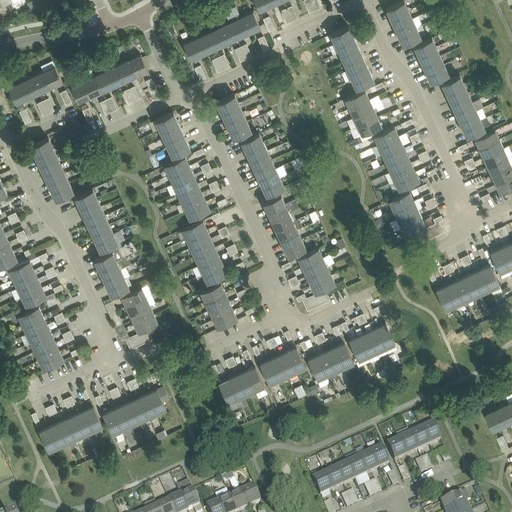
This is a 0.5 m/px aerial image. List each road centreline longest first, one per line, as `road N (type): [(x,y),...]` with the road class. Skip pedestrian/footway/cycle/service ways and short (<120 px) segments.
road 1 (residential): [(113,363),(100,313),(8,139)]
road 2 (residential): [(474,219),(366,4)]
road 3 (residential): [(292,312),(191,94)]
